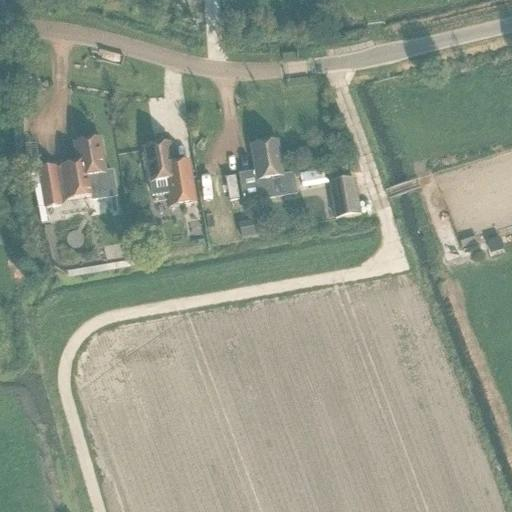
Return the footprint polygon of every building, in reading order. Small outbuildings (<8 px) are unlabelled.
[(61,167),(67,202),(92,197),(92,202),(116,198),(112,173),(106,174),(100,140),(74,144),(77,164),(61,167)] [(244,204),(270,200),(267,181),(283,178),(277,143),(251,147),(255,174),(239,176),(244,204)] [(170,145),(144,149),(150,184),(166,182),(171,208),(183,206),(184,213),(188,213),(188,206),(196,204),(191,177),(189,162),(173,164),(170,145)] [(45,210),(61,207),(54,167),(38,169),(45,210)] [(301,185),(324,181),(323,172),(300,175),(301,185)] [(360,216),(359,213),(353,180),(330,185),(336,220),(360,216)] [(242,241),(258,238),(256,222),(240,225),(242,241)]
